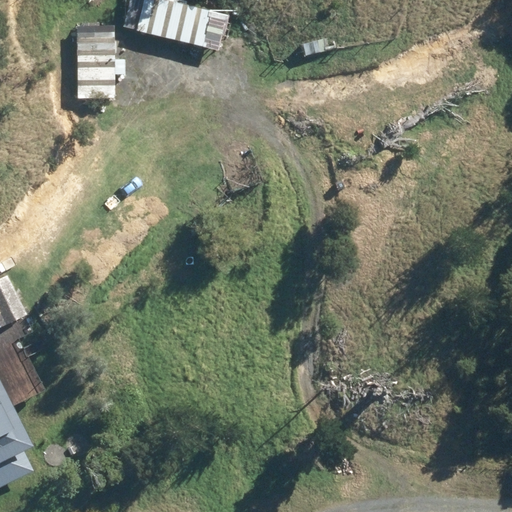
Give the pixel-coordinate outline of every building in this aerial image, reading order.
[(137,0),(131,28),(198,44),(207,8),(171,0),(137,0)] [(312,21),(314,7),(297,5),(295,16),(301,17),(300,20),(312,21)] [(109,58),(109,24),(72,24),(72,96),(109,96),(109,73),(120,73),(120,58),(109,58)] [(2,275),(0,275),(0,324),(21,314),(2,275)] [(0,482),(32,467),(0,397),(0,482)]
